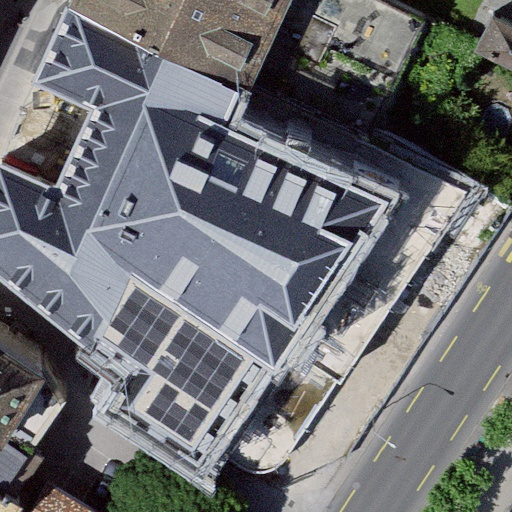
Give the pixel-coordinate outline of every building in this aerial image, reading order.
[(0,0),(0,33),(15,0),(0,0)] [(70,0),(70,3),(212,69),(247,85),(287,0),(70,0)] [(0,271),(95,345),(127,257),(190,107),(212,69),(70,3),(36,74),(95,102),(53,195),(0,167),(0,271)] [(511,22),(500,17),(480,52),(511,69),(511,22)] [(127,257),(275,350),(279,340),(352,178),(343,174),(190,107),(127,257)] [(365,132),(343,174),(352,178),(279,340),(355,382),(450,243),(455,223),(454,211),(445,195),(429,184),(394,170),(403,150),(365,132)] [(132,369),(105,401),(193,464),(275,350),(127,257),(95,345),(132,369)] [(0,320),(0,426),(8,432),(56,354),(0,320)] [(34,450),(8,432),(0,426),(0,482),(8,487),(34,450)] [(0,511),(16,511),(25,499),(8,487),(0,482),(0,511)] [(35,511),(100,511),(55,483),(35,511)]
